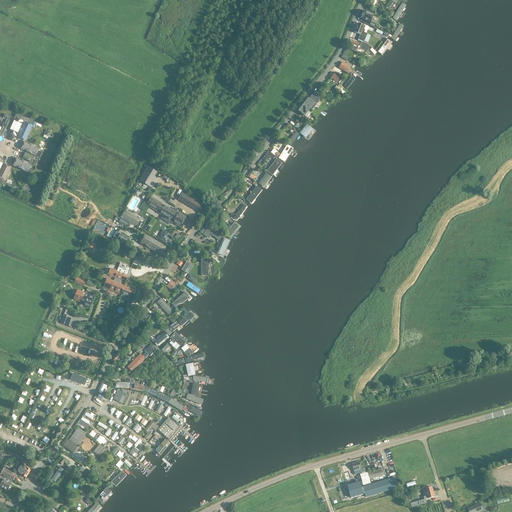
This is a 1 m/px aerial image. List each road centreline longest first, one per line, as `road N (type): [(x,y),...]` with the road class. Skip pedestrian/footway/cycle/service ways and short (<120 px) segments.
road 1 (residential): [(5,511),(81,411),(171,262),(332,65),(363,0)]
road 2 (tertiary): [(205,511),(289,473),(511,410)]
road 3 (track): [(511,164),(442,221),(396,296),(394,343),(361,383),(362,399)]
road 4 (track): [(388,395),(511,363)]
